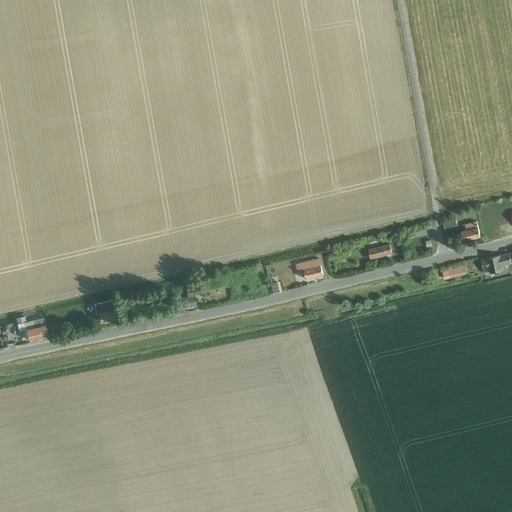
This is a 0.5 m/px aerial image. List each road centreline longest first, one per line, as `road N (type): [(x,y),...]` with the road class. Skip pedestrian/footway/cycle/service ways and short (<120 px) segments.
road 1 (tertiary): [(0,357),(511,242)]
road 2 (unknown): [(445,258),(401,0)]
